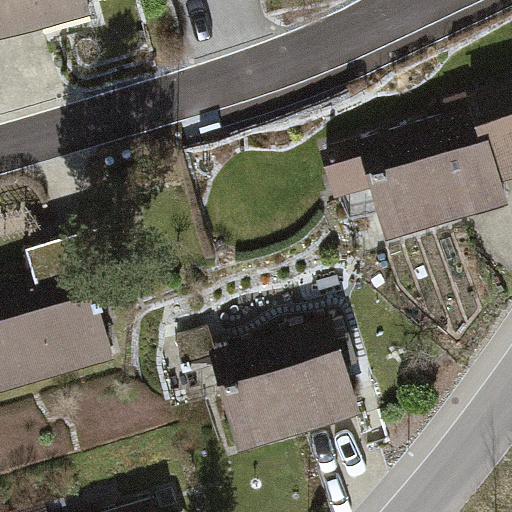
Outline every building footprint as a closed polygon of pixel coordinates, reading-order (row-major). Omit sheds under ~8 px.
[(104,0),(0,0),(0,45),(2,54),(111,23),(104,0)] [(454,116),(310,160),(324,205),(362,194),(377,244),(508,209),(496,179),(511,173),(511,75),(445,94),(454,116)] [(136,304),(118,237),(39,257),(42,269),(0,279),(0,347),(2,347),(17,405),(134,375),(117,309),(136,304)] [(328,310),(198,348),(227,449),(357,411),(328,310)] [(68,511),(65,502),(32,511),(161,511),(155,493),(96,511),(68,511)]
